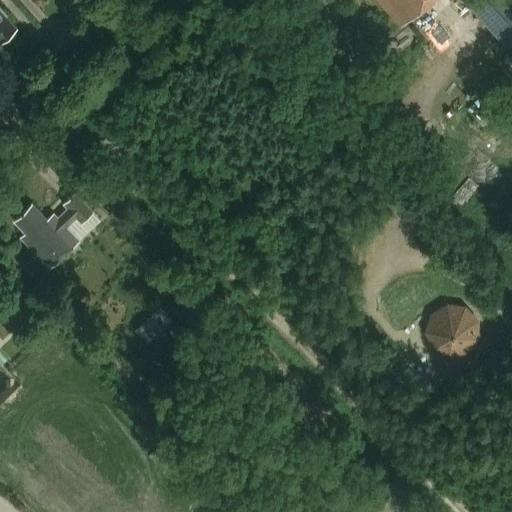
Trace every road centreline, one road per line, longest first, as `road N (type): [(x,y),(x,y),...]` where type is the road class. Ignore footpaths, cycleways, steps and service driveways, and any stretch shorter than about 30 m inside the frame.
road 1 (track): [(454,511),(46,79)]
road 2 (secondary): [(0,133),(114,0)]
